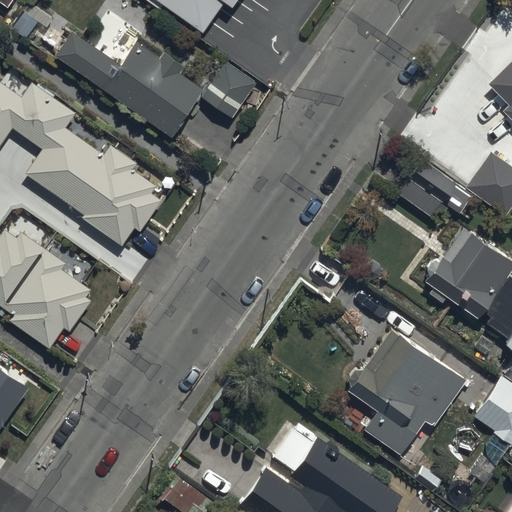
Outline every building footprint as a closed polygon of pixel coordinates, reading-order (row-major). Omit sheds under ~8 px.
[(169,0),(205,26),(223,0),(169,0)] [(121,58),(73,24),(56,47),(172,128),(183,113),(181,111),(203,80),(181,64),(185,58),(164,43),(160,50),(138,34),(121,58)] [(258,74),(225,53),(201,91),(234,112),(258,74)] [(511,53),(488,77),(509,97),(502,105),(511,114),(511,53)] [(0,141),(14,122),(43,142),(26,167),(85,208),(82,212),(122,239),(134,220),(140,224),(161,193),(151,187),(156,179),(132,163),(136,157),(133,155),(136,150),(127,144),(125,148),(110,138),(107,143),(79,124),(76,129),(65,121),(75,106),(31,76),(22,89),(0,73),(0,141)] [(511,198),(511,162),(492,147),(467,180),(505,208),(511,198)] [(456,176),(421,152),(408,171),(410,173),(399,189),(430,210),(441,194),(443,195),(456,176)] [(0,300),(13,309),(9,314),(49,342),(65,321),(69,324),(91,293),(85,290),(91,282),(62,262),(66,256),(21,225),(17,231),(5,223),(0,230),(0,300)] [(511,260),(511,252),(471,224),(449,253),(441,248),(425,270),(435,278),(429,286),(442,296),(448,287),(506,330),(505,332),(511,337),(511,268),(508,266),(511,260)] [(399,328),(390,322),(348,382),(378,404),(365,423),(400,449),(426,413),(433,418),(466,372),(401,325),(399,328)] [(511,353),(511,354),(474,410),(495,424),(493,427),(511,439),(511,437),(511,353)] [(0,424),(31,380),(0,357),(0,424)] [(313,436),(289,419),(267,449),(292,467),(289,470),(305,481),(302,485),(266,459),(238,498),(258,511),(406,511),(414,502),(399,492),(401,489),(317,430),(313,436)] [(199,511),(213,494),(176,468),(161,491),(190,511),(199,511)] [(511,511),(511,498),(501,511),(492,511),(486,507),(482,511),(511,511)]
